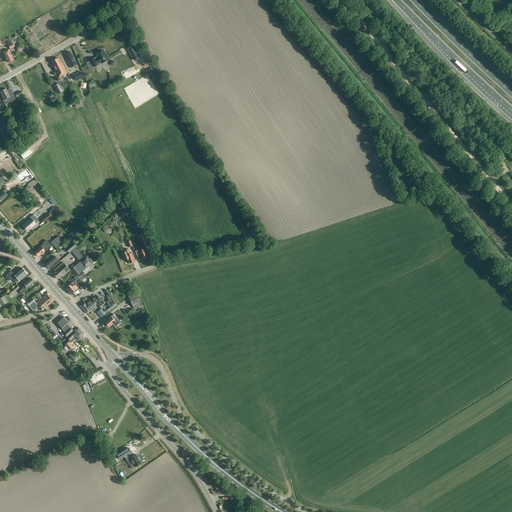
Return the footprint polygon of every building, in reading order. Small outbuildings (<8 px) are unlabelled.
[(33,35),(44,28),(42,24),(31,32),(33,35)] [(133,46),(141,58),(146,55),(138,42),(133,46)] [(127,49),(134,60),(139,58),(132,46),(127,49)] [(8,50),(2,53),(8,63),(14,60),(8,50)] [(94,58),(90,60),(94,67),(98,65),(98,64),(101,62),(101,64),(109,59),(106,54),(105,54),(103,50),(96,54),(98,57),(95,59),(94,58)] [(76,65),(76,63),(70,52),(65,54),(67,59),(66,60),(70,68),(76,65)] [(58,58),(51,62),(55,70),(54,70),(58,78),(67,74),(62,63),(61,64),(58,58)] [(80,72),(73,75),(76,80),(83,77),(80,72)] [(63,92),(59,84),(54,86),(58,95),(63,92)] [(6,89),(0,91),(0,92),(4,100),(3,101),(5,104),(16,99),(11,90),(7,91),(6,89)] [(29,182),(33,178),(26,169),(17,176),(21,181),(25,177),(29,182)] [(32,181),(27,185),(25,187),(26,189),(29,187),(31,190),(36,186),(32,181)] [(6,189),(0,194),(0,199),(1,201),(4,199),(7,196),(10,194),(6,189)] [(20,217),(33,213),(30,205),(27,206),(23,193),(17,195),(23,213),(19,214),(20,217)] [(52,217),(53,215),(51,212),(49,214),(41,220),(44,224),(52,217)] [(26,224),(23,226),(27,231),(29,228),(30,229),(35,224),(35,223),(38,220),(33,215),(30,218),(28,220),(28,221),(25,224),(26,224)] [(51,243),(54,247),(59,242),(56,238),(51,243)] [(40,247),(34,253),(38,257),(47,249),(51,245),(46,240),(42,243),(43,244),(40,247)] [(140,242),(135,244),(138,251),(136,252),(138,258),(141,257),(142,259),(148,257),(144,248),(143,245),(142,246),(140,242)] [(74,243),(66,249),(69,253),(77,247),(74,243)] [(65,288),(68,292),(78,283),(77,282),(81,279),(82,280),(85,278),(86,277),(84,274),(90,270),(88,267),(93,263),(86,255),(83,257),(76,248),(71,252),(79,261),(78,262),(79,263),(71,270),(77,277),(78,276),(80,278),(74,281),(72,283),(65,288)] [(125,253),(122,254),(124,258),(127,257),(130,265),(135,262),(132,254),(130,254),(128,250),(124,252),(125,253)] [(54,256),(45,265),(48,269),(58,261),(54,256)] [(56,272),(53,274),(58,279),(62,275),(64,276),(70,271),(63,263),(55,270),(56,272)] [(13,273),(11,271),(5,277),(9,281),(12,279),(16,284),(19,281),(27,274),(22,268),(19,271),(17,269),(13,273)] [(77,289),(83,283),(86,287),(91,284),(86,277),(85,278),(82,280),(81,279),(77,282),(78,283),(68,292),(71,295),(72,293),(73,294),(78,290),(77,289)] [(21,286),(23,288),(19,292),(22,295),(28,290),(27,288),(28,287),(30,289),(33,286),(31,284),(34,282),(30,278),(21,286)] [(17,286),(8,293),(10,296),(19,288),(17,286)] [(42,311),(45,308),(44,307),(41,303),(47,299),(48,300),(51,297),(47,291),(43,294),(44,296),(41,298),(39,296),(37,298),(39,300),(35,303),(37,305),(42,311)] [(133,291),(127,295),(134,309),(141,306),(133,291)] [(95,302),(98,305),(100,307),(106,302),(105,302),(102,299),(101,300),(97,295),(92,299),(95,302)] [(105,302),(106,302),(109,307),(108,308),(107,309),(108,311),(109,312),(117,305),(111,298),(108,295),(106,296),(109,300),(105,302)] [(0,298),(0,303),(3,309),(9,306),(4,296),(0,298)] [(31,297),(26,302),(29,307),(35,302),(31,297)] [(54,301),(51,297),(48,300),(47,299),(41,303),(44,307),(45,308),(54,301)] [(80,306),(84,310),(89,307),(95,302),(92,299),(87,304),(85,302),(80,306)] [(87,314),(98,305),(95,302),(89,307),(84,310),(87,314)] [(101,309),(97,313),(101,318),(105,314),(101,309)] [(108,327),(112,324),(115,327),(121,322),(118,319),(114,314),(111,317),(110,317),(108,319),(104,323),(106,325),(106,326),(107,327),(108,327)] [(63,334),(69,342),(65,345),(69,351),(73,347),(70,344),(76,339),(78,340),(81,338),(80,337),(83,334),(78,328),(73,332),(67,325),(69,323),(63,317),(56,323),(62,330),(64,333),(63,334)] [(109,433),(103,436),(106,442),(112,439),(109,433)] [(124,457),(132,469),(141,464),(136,455),(132,457),(127,449),(122,452),(124,457)] [(116,456),(112,458),(116,465),(114,466),(117,470),(119,469),(117,466),(120,465),(118,462),(119,461),(116,456)]
